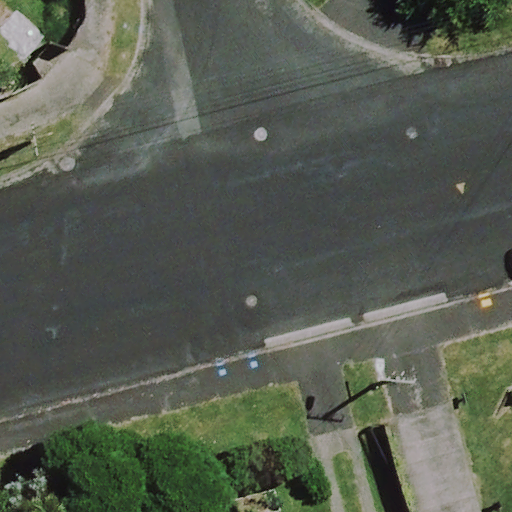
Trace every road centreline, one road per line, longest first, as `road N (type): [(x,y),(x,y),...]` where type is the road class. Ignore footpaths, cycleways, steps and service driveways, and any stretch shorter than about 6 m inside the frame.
road 1 (residential): [(0,296),(303,216)]
road 2 (residential): [(303,216),(238,56),(226,0)]
road 3 (residential): [(303,216),(511,164)]
